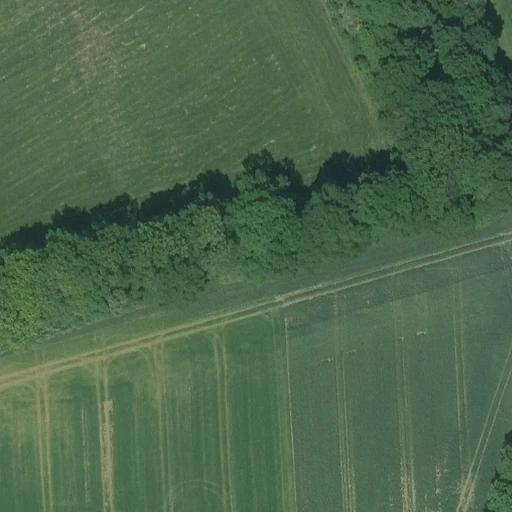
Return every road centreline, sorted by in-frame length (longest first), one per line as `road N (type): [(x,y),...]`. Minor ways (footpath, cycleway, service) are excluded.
road 1 (track): [(0,319),(475,173)]
road 2 (track): [(415,0),(475,173)]
